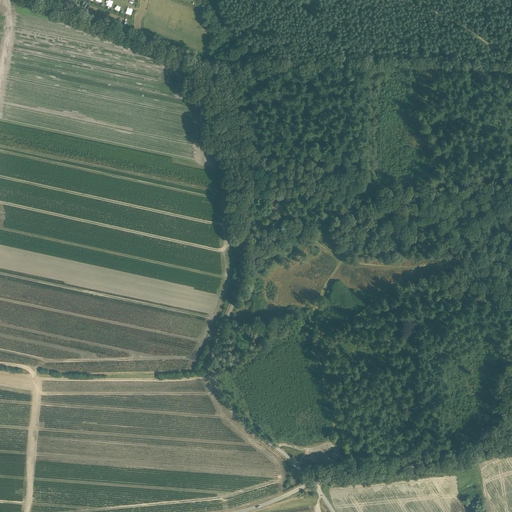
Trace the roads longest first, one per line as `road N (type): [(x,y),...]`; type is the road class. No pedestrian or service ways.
road 1 (unclassified): [(309,484),(229,407),(212,370),(245,259),(233,72),(49,0)]
road 2 (track): [(453,242),(447,260),(413,270),(313,342),(338,441)]
road 3 (track): [(244,191),(358,195),(511,174)]
road 4 (track): [(338,441),(346,462),(479,439),(492,425),(500,377)]
road 5 (unclassified): [(313,482),(448,463),(511,442)]
